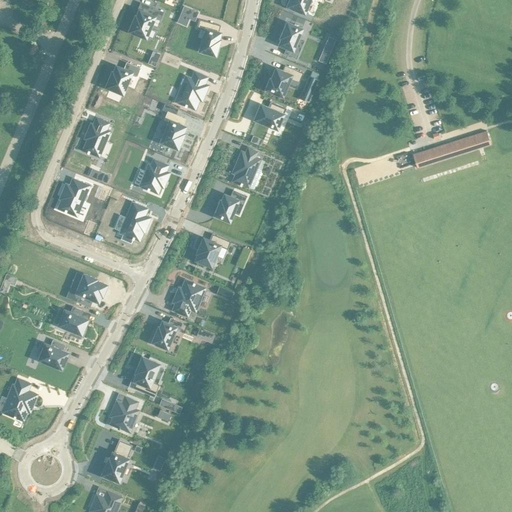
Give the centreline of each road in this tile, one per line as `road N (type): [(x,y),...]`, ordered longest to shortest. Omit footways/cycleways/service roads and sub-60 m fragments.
road 1 (residential): [(120,0),(34,219),(46,237),(142,276)]
road 2 (residential): [(255,0),(192,178),(142,276)]
road 3 (unclassified): [(0,179),(71,0)]
road 4 (residential): [(142,276),(52,445)]
